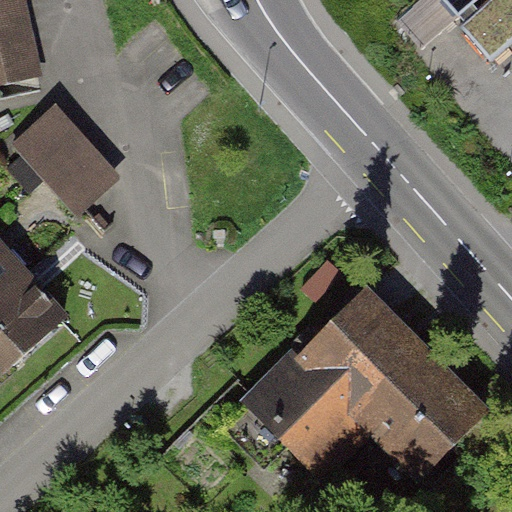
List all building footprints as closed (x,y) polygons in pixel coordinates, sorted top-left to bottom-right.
[(0,0),(0,88),(50,77),(32,0),(0,0)] [(511,0),(445,0),(466,23),(461,28),(494,65),(511,48),(511,0)] [(122,179),(58,108),(16,146),(80,217),(122,179)] [(7,246),(0,238),(0,306),(35,276),(7,246)] [(41,283),(35,276),(0,306),(0,380),(70,317),(41,283)] [(487,417),(367,295),(228,430),(266,469),(294,442),(319,468),(365,423),(422,481),(487,417)]
